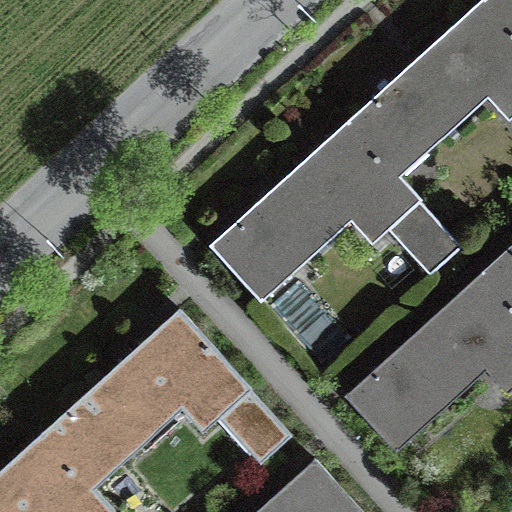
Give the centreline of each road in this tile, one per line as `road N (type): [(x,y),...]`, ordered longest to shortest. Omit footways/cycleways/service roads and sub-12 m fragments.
road 1 (unclassified): [(289,0),(0,274)]
road 2 (unknown): [(307,400),(511,214)]
